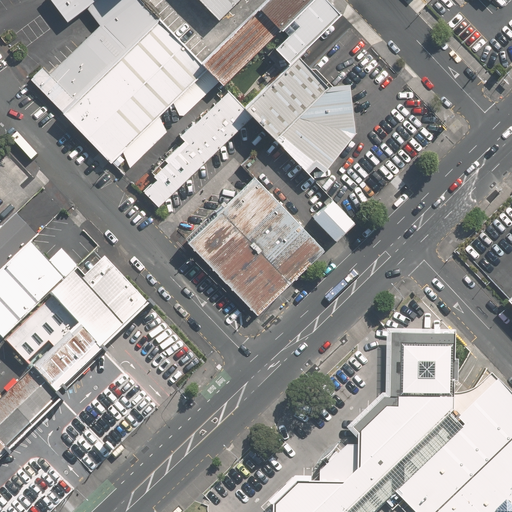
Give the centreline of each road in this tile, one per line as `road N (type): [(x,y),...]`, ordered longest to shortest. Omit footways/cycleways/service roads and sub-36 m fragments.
road 1 (residential): [(0,102),(261,375)]
road 2 (primary): [(117,511),(261,375)]
road 3 (primary): [(261,375),(403,237)]
road 4 (residential): [(375,0),(509,136)]
road 5 (residential): [(511,353),(403,237)]
road 6 (primary): [(403,237),(509,136)]
